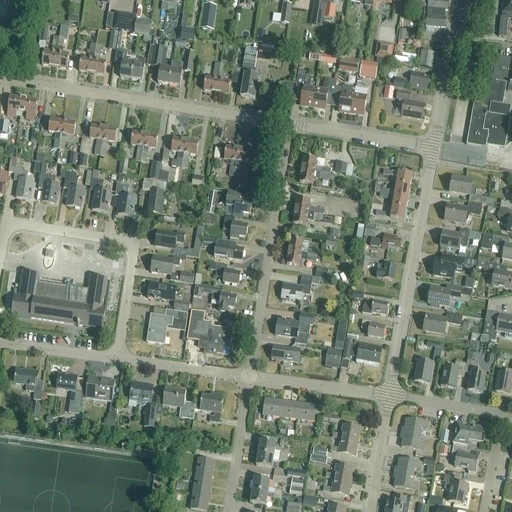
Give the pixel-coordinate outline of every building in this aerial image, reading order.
[(176,0),(169,0),(169,4),(168,4),(167,13),(174,14),(176,0)] [(250,8),(251,0),(239,0),(239,6),(250,8)] [(320,0),(320,4),(316,4),(313,26),(323,27),(324,18),(326,6),(327,0),(326,0),(320,0)] [(447,12),(448,1),(445,1),(445,0),(428,0),(425,27),(444,29),(445,19),(444,19),(445,11),(447,12)] [(511,19),(511,0),(504,0),(503,6),(501,18),(500,18),(499,38),(506,38),(508,19),(511,19)] [(289,25),(292,5),(283,4),(280,24),(289,25)] [(336,7),(326,6),(324,18),(334,19),(336,7)] [(212,33),(216,9),(204,8),(201,31),(212,33)] [(190,22),(192,10),(185,9),(183,21),(190,22)] [(113,30),(132,32),(134,15),(116,12),(113,30)] [(150,37),(152,22),(136,20),(134,35),(150,37)] [(47,43),(50,27),(42,26),(40,42),(47,43)] [(59,37),(67,39),(69,27),(62,26),(59,37)] [(345,27),(338,27),(337,35),(344,36),(345,27)] [(182,30),(180,40),(194,42),(196,32),(182,30)] [(405,42),(406,31),(399,30),(398,42),(405,42)] [(116,51),(119,32),(111,31),(108,50),(116,51)] [(267,45),(269,33),(258,31),(256,44),(267,45)] [(129,55),(129,52),(122,51),(125,33),(119,33),(114,64),(122,66),(120,78),(131,80),(134,64),(133,64),(134,58),(135,56),(129,55)] [(55,68),(59,38),(54,37),(51,53),(44,52),(42,66),(55,68)] [(65,39),(59,38),(55,68),(67,70),(70,56),(62,55),(65,39)] [(159,57),(161,48),(165,49),(166,39),(163,39),(158,38),(157,38),(155,47),(153,67),(158,68),(160,57),(159,57)] [(378,42),(375,58),(391,61),(394,45),(378,42)] [(102,46),(96,45),(95,55),(94,61),(92,74),(104,76),(106,63),(99,62),(102,46)] [(153,67),(155,47),(151,46),(149,55),(147,66),(153,67)] [(244,75),(241,97),(255,100),(259,77),(256,77),(257,70),(255,69),(257,58),(258,58),(258,59),(271,61),(272,51),(260,49),(259,52),(258,51),(258,50),(246,48),(241,75),(244,75)] [(419,67),(431,69),(433,53),(421,51),(419,67)] [(191,73),(194,53),(187,52),(184,72),(191,73)] [(511,59),(496,56),(495,64),(493,63),(492,74),(493,74),(492,81),(507,84),(508,84),(507,92),(511,92),(511,59)] [(144,66),(145,61),(145,59),(134,58),(133,64),(134,64),(131,80),(142,82),(145,66),(144,66)] [(357,74),(359,61),(341,58),(339,71),(357,74)] [(92,74),(94,61),(81,59),(79,72),(92,74)] [(169,86),(172,64),(162,62),(161,68),(160,68),(158,84),(169,86)] [(378,65),(363,62),(360,77),(375,80),(378,65)] [(182,71),(183,67),(183,65),(172,64),(169,86),(180,87),(182,71)] [(216,93),(221,65),(215,64),(213,79),(206,78),(204,91),(216,93)] [(226,66),(221,65),(216,93),(229,95),(231,82),(224,81),(226,66)] [(313,109),(316,89),(310,88),(311,79),(310,77),(306,76),(306,72),(298,71),(295,91),(303,92),(301,107),(313,109)] [(394,84),(394,85),(393,88),(394,88),(405,90),(406,86),(409,87),(409,88),(427,91),(429,79),(425,78),(426,75),(412,73),(410,83),(406,82),(407,81),(395,79),(394,84)] [(337,81),(330,80),(325,80),(322,90),(316,89),(313,109),(325,111),(327,96),(334,97),(337,81)] [(511,139),(508,133),(510,118),(509,118),(511,107),(503,106),(507,84),(492,81),(486,80),(482,104),(474,103),(466,145),(481,148),(481,145),(505,149),(511,143),(511,139)] [(351,115),(354,95),(356,88),(344,86),(339,113),(351,115)] [(386,87),(384,97),(392,99),(394,88),(393,88),(387,87),(386,87)] [(356,90),(351,115),(364,117),(367,91),(356,90)] [(422,121),(424,106),(405,102),(405,101),(410,102),(411,94),(398,92),(396,100),(399,100),(397,110),(403,111),(402,118),(422,121)] [(22,113),(24,100),(10,97),(7,116),(16,118),(17,112),(22,113)] [(34,121),(37,102),(24,100),(22,113),(27,114),(26,119),(34,121)] [(59,150),(63,122),(51,120),(49,133),(56,134),(53,149),(59,150)] [(0,133),(7,135),(9,123),(0,121),(0,123),(0,133)] [(65,151),(67,136),(74,137),(76,124),(63,122),(59,150),(65,151)] [(102,147),(103,141),(102,141),(104,128),(92,126),(90,139),(97,140),(95,156),(100,157),(102,147)] [(117,130),(104,128),(102,141),(103,141),(115,143),(117,130)] [(37,143),(39,131),(33,130),(31,142),(37,143)] [(141,163),(146,135),(133,133),(131,146),(138,147),(135,162),(141,163)] [(147,164),(149,149),(156,150),(158,137),(146,135),(141,163),(147,164)] [(181,169),(186,141),(173,139),(171,152),(178,153),(176,169),(181,169)] [(187,170),(190,155),(196,156),(198,143),(186,141),(181,169),(187,170)] [(15,149),(7,147),(6,154),(14,155),(15,149)] [(235,178),(237,163),(237,162),(239,150),(226,148),(224,160),(231,162),(229,177),(235,178)] [(249,164),(251,152),(239,150),(237,162),(237,163),(249,164)] [(252,181),(255,165),(262,166),(264,153),(251,152),(249,164),(248,170),(247,180),(252,181)] [(76,167),(78,154),(71,153),(69,166),(76,167)] [(86,168),(88,156),(81,155),(79,167),(86,168)] [(15,174),(17,165),(18,159),(11,158),(8,173),(15,174)] [(331,169),(316,167),(317,160),(304,158),(302,171),(330,175),(331,169)] [(126,176),(129,161),(121,160),(118,175),(126,176)] [(150,179),(158,181),(161,166),(152,164),(150,179)] [(352,178),(354,166),(338,164),(336,174),(346,175),(345,177),(352,178)] [(28,173),(21,171),(22,166),(17,165),(15,174),(14,181),(19,182),(16,199),(31,201),(34,181),(26,180),(28,173)] [(0,196),(5,197),(9,175),(0,174),(1,167),(0,166),(0,196)] [(44,186),(42,203),(56,205),(59,185),(55,185),(56,177),(46,176),(48,167),(42,166),(41,175),(39,185),(44,186)] [(329,180),(330,175),(302,171),(300,183),(313,185),(314,178),(329,181),(329,180)] [(410,187),(412,176),(384,172),(383,176),(397,179),(396,185),(410,187)] [(67,173),(64,189),(70,190),(67,207),(81,209),(85,189),(77,188),(78,181),(75,180),(76,174),(72,174),(71,174),(67,173)] [(93,173),(87,173),(85,187),(91,188),(92,180),(93,173)] [(166,182),(168,174),(161,173),(159,181),(166,182)] [(202,187),(204,177),(193,176),(192,186),(202,187)] [(471,188),(472,181),(453,178),(450,193),(470,196),(469,203),(487,207),(489,199),(475,197),(477,189),(471,188)] [(107,214),(111,192),(102,191),(104,182),(92,180),(91,188),(90,191),(96,192),(92,211),(107,214)] [(162,215),(165,193),(167,184),(144,180),(142,191),(151,193),(148,213),(162,215)] [(130,187),(128,187),(117,185),(115,196),(121,197),(118,215),(133,218),(136,198),(128,196),(130,187)] [(408,198),(410,187),(396,185),(394,196),(408,198)] [(501,201),(500,209),(511,211),(511,189),(510,189),(507,202),(501,201)] [(209,197),(207,214),(214,215),(215,209),(217,209),(219,199),(217,199),(218,193),(210,192),(209,197)] [(250,214),(251,203),(238,201),(239,195),(229,193),(227,207),(235,208),(234,218),(242,219),(243,213),(250,214)] [(339,209),(341,198),(326,196),(324,206),(339,209)] [(406,210),(408,198),(394,196),(392,207),(406,210)] [(325,210),(309,208),(310,201),(297,199),(295,212),(324,216),(325,210)] [(480,217),(481,213),(487,214),(488,208),(487,208),(487,207),(469,203),(467,210),(448,206),(445,221),(465,225),(467,214),(480,217)] [(404,221),(406,210),(392,207),(390,219),(404,221)] [(511,211),(500,209),(498,217),(503,218),(502,226),(508,227),(507,233),(511,233),(511,211)] [(323,222),(324,216),(295,212),(293,225),(306,227),(307,221),(313,222),(314,220),(323,222)] [(225,218),(222,231),(232,232),(230,240),(238,241),(239,237),(246,238),(248,227),(234,224),(234,219),(225,218)] [(337,225),(338,220),(324,218),(323,224),(334,226),(334,225),(337,225)] [(362,242),(365,226),(358,225),(356,241),(362,242)] [(374,238),(376,227),(366,225),(364,236),(374,238)] [(202,229),(196,228),(193,251),(199,252),(202,229)] [(338,239),(340,231),(331,230),(329,238),(338,239)] [(467,246),(470,232),(460,230),(459,236),(443,233),(440,247),(459,251),(460,245),(467,246)] [(184,243),(185,235),(177,233),(177,235),(157,232),(155,247),(175,250),(176,242),(184,243)] [(399,249),(401,241),(397,240),(397,237),(384,235),(383,241),(372,239),(370,247),(379,248),(380,247),(382,247),(382,249),(388,250),(388,247),(399,249)] [(509,240),(493,237),(484,235),(481,249),(490,251),(491,246),(505,249),(503,260),(511,261),(511,246),(508,246),(509,240)] [(216,249),(217,241),(203,239),(202,246),(216,249)] [(242,262),(244,251),(230,249),(231,243),(217,240),(217,241),(216,249),(214,258),(242,262)] [(291,240),(289,253),(301,255),(302,255),(303,242),(291,240)] [(199,259),(200,252),(199,252),(193,251),(188,250),(186,258),(199,259)] [(316,263),(317,257),(307,256),(308,255),(302,255),(301,255),(289,253),(287,266),(299,268),(301,261),(316,263)] [(366,278),(368,265),(369,265),(371,259),(361,257),(360,257),(356,277),(366,278)] [(436,260),(433,277),(453,280),(454,274),(462,275),(463,269),(464,265),(465,259),(450,257),(449,263),(436,260)] [(181,276),(171,275),(172,266),(179,267),(180,260),(173,259),(173,261),(154,258),(151,273),(171,276),(170,282),(193,285),(195,275),(181,273),(181,276)] [(227,266),(218,265),(211,264),(210,271),(217,272),(216,278),(224,279),(223,283),(239,286),(240,274),(226,272),(227,266)] [(490,264),(488,264),(486,275),(494,277),(492,287),(511,291),(511,290),(511,275),(507,275),(508,267),(490,264)] [(394,282),(396,268),(386,266),(386,267),(377,265),(376,271),(378,271),(377,279),(383,280),(394,282)] [(315,270),(313,278),(322,279),(326,280),(328,272),(315,270)] [(15,296),(12,316),(102,330),(105,310),(101,309),(106,279),(94,278),(90,277),(88,291),(83,290),(67,287),(37,283),(38,275),(23,273),(20,291),(19,297),(15,296)] [(286,303),(287,301),(301,303),(302,295),(310,296),(312,285),(313,278),(302,276),(301,283),(301,288),(284,285),(281,300),(282,300),(282,302),(286,303)] [(473,290),(474,283),(474,282),(467,280),(466,289),(473,290)] [(177,292),(169,290),(169,287),(150,284),(148,299),(167,302),(167,301),(175,302),(177,292)] [(460,300),(462,288),(447,285),(446,292),(431,290),(428,305),(448,308),(450,298),(460,300)] [(209,295),(211,288),(201,286),(200,293),(209,295)] [(363,301),(365,294),(355,292),(354,299),(363,301)] [(226,308),(235,309),(237,297),(222,295),(222,296),(213,294),(212,301),(220,302),(219,311),(226,313),(226,308)] [(387,316),(389,305),(373,302),(365,300),(364,307),(363,307),(362,314),(372,316),(372,314),(387,316)] [(189,312),(190,304),(175,302),(174,309),(189,312)] [(151,315),(147,343),(165,346),(165,345),(164,345),(167,326),(186,329),(188,314),(180,313),(166,311),(165,318),(151,315)] [(487,313),(483,336),(489,337),(491,338),(491,341),(495,342),(497,332),(505,333),(505,338),(511,339),(511,316),(500,314),(500,316),(494,315),(487,313)] [(278,321),(276,336),(296,339),(295,344),(307,346),(310,326),(313,326),(314,316),(301,314),(299,324),(278,321)] [(461,327),(463,317),(447,314),(446,320),(427,317),(424,332),(443,336),(445,324),(461,327)] [(340,321),(339,330),(347,331),(348,322),(340,321)] [(229,348),(232,331),(211,328),(211,324),(196,322),(194,337),(208,340),(206,352),(223,355),(224,347),(229,348)] [(383,340),(385,328),(370,325),(371,323),(363,322),(362,329),(369,330),(368,337),(383,340)] [(357,341),(358,334),(347,333),(346,340),(357,341)] [(379,364),(381,350),(360,346),(351,345),(352,342),(346,341),(343,359),(350,360),(350,356),(358,358),(356,363),(378,367),(379,364)] [(428,341),(426,347),(435,348),(433,363),(439,364),(443,344),(428,341)] [(345,343),(337,342),(335,350),(344,351),(345,343)] [(299,364),(300,355),(300,351),(274,347),(272,360),(289,363),(289,362),(299,364)] [(342,351),(333,350),(330,364),(340,365),(342,351)] [(477,373),(479,363),(480,359),(468,357),(467,365),(466,365),(464,378),(465,373),(471,374),(468,391),(482,394),(485,374),(477,373)] [(429,384),(433,365),(418,362),(415,382),(429,384)] [(464,378),(466,365),(455,363),(454,369),(445,367),(441,387),(456,389),(458,377),(464,378)] [(14,384),(27,386),(26,392),(34,393),(33,400),(41,402),(43,387),(37,386),(39,372),(27,371),(27,372),(16,370),(14,384)] [(499,373),(495,393),(510,395),(511,384),(511,370),(505,370),(505,374),(499,373)] [(79,415),(82,392),(75,391),(77,377),(59,375),(57,390),(72,392),(71,404),(70,404),(69,414),(79,415)] [(116,422),(117,417),(119,397),(112,396),(114,382),(89,379),(86,399),(111,402),(109,416),(108,415),(107,421),(116,422)] [(151,402),(153,387),(140,386),(132,385),(130,401),(138,402),(137,407),(143,408),(146,405),(146,403),(151,404),(151,402)] [(195,411),(196,404),(185,403),(186,392),(165,389),(163,406),(181,408),(179,419),(194,421),(195,411)] [(221,414),(224,397),(214,395),(214,398),(203,397),(201,405),(201,412),(215,414),(214,418),(211,417),(210,423),(220,424),(221,414)] [(280,418),(282,402),(265,400),(263,416),(280,418)] [(156,416),(157,405),(158,403),(151,402),(151,404),(150,409),(146,408),(143,428),(154,429),(156,416)] [(297,421),(299,404),(282,402),(280,418),(297,421)] [(39,421),(41,404),(32,403),(30,420),(39,421)] [(314,423),(316,406),(299,404),(297,421),(314,423)] [(87,416),(79,415),(78,429),(85,430),(87,416)] [(337,425),(339,417),(324,415),(323,422),(337,425)] [(428,430),(429,424),(406,420),(405,428),(403,428),(402,434),(421,437),(422,429),(428,430)] [(480,444),(483,428),(457,424),(453,443),(467,446),(468,441),(480,444)] [(358,443),(361,429),(343,426),(341,435),(334,434),(333,439),(341,440),(358,443)] [(448,444),(449,433),(442,431),(440,443),(448,444)] [(419,445),(421,437),(402,434),(401,439),(403,439),(401,448),(424,452),(425,446),(419,445)] [(356,457),(358,443),(341,440),(339,449),(331,448),(330,452),(338,454),(356,457)] [(274,457),(276,444),(260,441),(258,454),(274,457)] [(475,473),(478,459),(471,458),(471,456),(465,455),(466,449),(453,446),(451,458),(457,459),(455,468),(468,470),(468,472),(475,473)] [(447,457),(448,449),(440,447),(439,455),(447,457)] [(326,458),(328,451),(314,449),(313,456),(326,458)] [(272,469),(274,457),(258,454),(256,467),(272,469)] [(326,465),(328,459),(326,458),(313,456),(311,455),(310,463),(326,465)] [(425,458),(424,465),(435,467),(436,460),(425,458)] [(212,479),(215,462),(198,459),(196,476),(212,479)] [(421,470),(422,464),(399,460),(398,468),(396,468),(395,473),(414,477),(415,469),(421,470)] [(437,472),(439,474),(444,472),(445,467),(442,465),(438,467),(437,472)] [(351,483),(354,469),(336,466),(334,475),(327,474),(326,478),(334,480),(351,483)] [(304,479),(306,472),(288,469),(287,476),(304,479)] [(412,485),(414,477),(395,473),(394,479),(396,479),(394,488),(417,492),(418,486),(412,485)] [(209,496),(212,479),(196,476),(193,493),(209,496)] [(462,480),(447,477),(445,476),(443,483),(446,483),(444,490),(450,491),(448,503),(463,505),(466,493),(467,493),(468,487),(461,486),(462,480)] [(274,482),(270,481),(254,478),(252,491),(282,496),(283,491),(273,489),(274,482)] [(302,497),(304,482),(292,480),(290,495),(302,497)] [(349,497),(351,483),(334,480),(332,489),(324,488),(323,492),(331,494),(349,497)] [(317,498),(318,491),(305,488),(304,495),(317,498)] [(266,506),(267,498),(281,501),(282,496),(252,491),(250,504),(266,506)] [(202,511),(206,511),(209,496),(193,493),(190,510),(202,511)] [(317,509),(319,498),(305,496),(304,499),(303,505),(303,507),(317,509)] [(387,502),(385,511),(408,511),(410,499),(398,497),(397,503),(387,502)] [(298,511),(300,505),(297,504),(288,503),(286,511),(298,511)]
